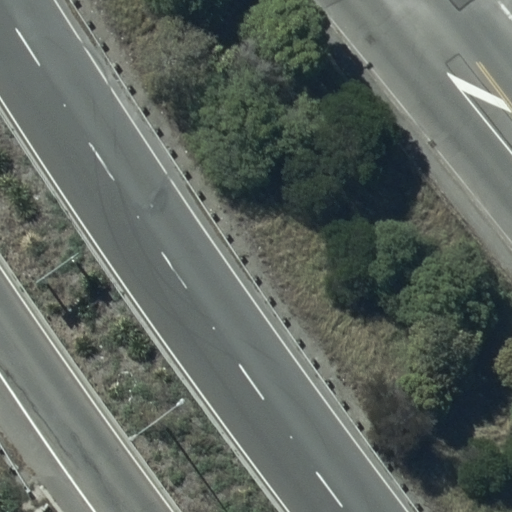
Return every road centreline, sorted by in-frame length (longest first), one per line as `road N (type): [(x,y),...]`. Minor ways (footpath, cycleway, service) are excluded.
road 1 (trunk): [(0,13),(345,511)]
road 2 (trunk): [(134,511),(0,320)]
road 3 (tertiary): [(428,23),(511,129)]
